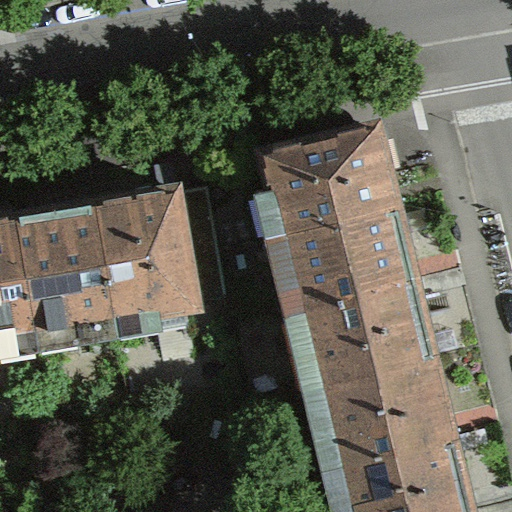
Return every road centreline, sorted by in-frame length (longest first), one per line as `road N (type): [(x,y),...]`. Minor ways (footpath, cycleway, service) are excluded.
road 1 (tertiary): [(407,0),(0,68)]
road 2 (residential): [(477,0),(511,133)]
